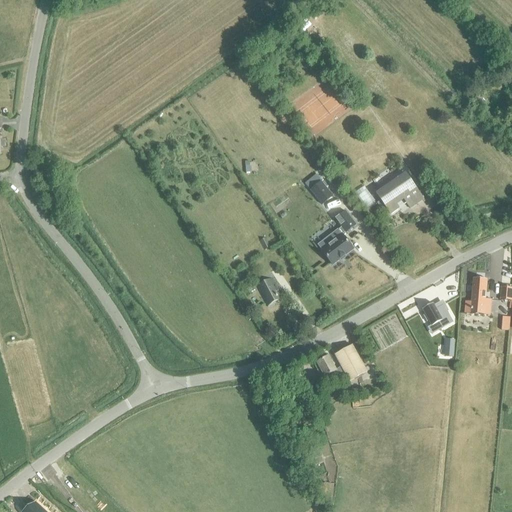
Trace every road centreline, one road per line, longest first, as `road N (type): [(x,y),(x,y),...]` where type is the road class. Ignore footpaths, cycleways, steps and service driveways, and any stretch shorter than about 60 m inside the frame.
road 1 (unclassified): [(152,388),(293,355),(511,237)]
road 2 (unclassified): [(152,388),(132,343),(21,179)]
road 3 (unclassified): [(0,497),(152,388)]
road 4 (unclassified): [(21,179),(45,0)]
